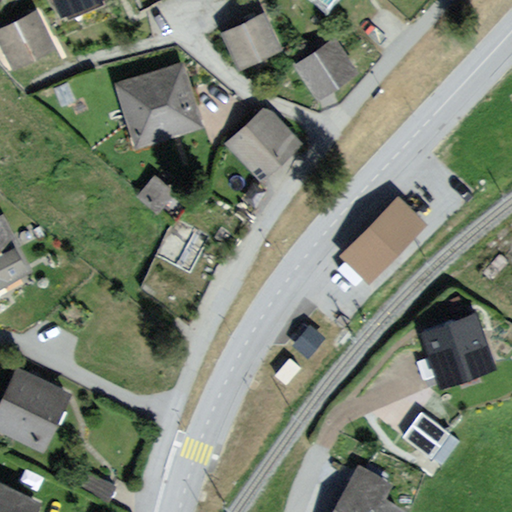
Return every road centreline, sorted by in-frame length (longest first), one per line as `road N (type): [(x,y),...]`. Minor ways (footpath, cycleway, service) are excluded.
road 1 (residential): [(154,511),(170,415),(241,254),(330,129),(445,0)]
road 2 (tertiary): [(178,511),(213,408),(288,278),(511,31)]
